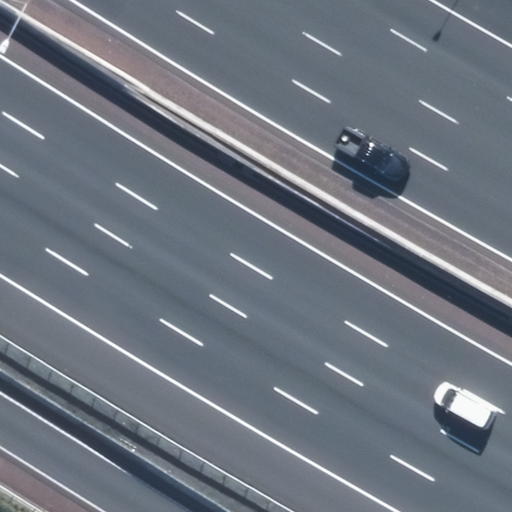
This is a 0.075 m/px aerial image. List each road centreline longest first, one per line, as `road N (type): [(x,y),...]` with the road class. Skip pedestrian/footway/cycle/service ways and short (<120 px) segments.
road 1 (motorway): [(511,470),(182,280),(0,161)]
road 2 (motorway): [(299,0),(511,133)]
road 3 (motorway): [(149,511),(0,419)]
